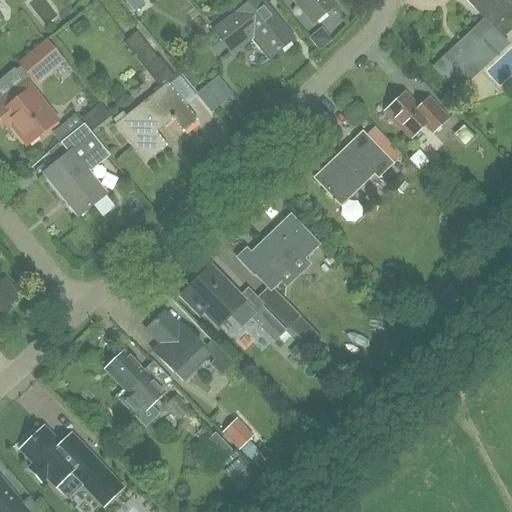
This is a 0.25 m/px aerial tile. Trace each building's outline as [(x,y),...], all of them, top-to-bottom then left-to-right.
[(217,31),(233,51),(252,35),(271,58),(297,37),(268,2),(270,0),(252,0),(239,11),(240,13),(217,31)] [(293,0),(313,24),(335,7),(329,0),(293,0)] [(501,38),(511,27),(486,0),(464,0),(483,20),(431,69),(450,90),(474,68),(479,73),(509,45),(501,38)] [(143,70),(156,60),(125,21),(117,27),(127,40),(122,44),(143,70)] [(63,61),(52,47),(48,42),(19,65),(34,84),(63,61)] [(27,145),(57,122),(27,84),(0,105),(0,121),(0,122),(5,118),(27,145)] [(182,133),(197,122),(167,85),(126,118),(123,113),(112,122),(116,126),(114,128),(145,166),(168,148),(155,132),(171,119),(182,133)] [(403,95),(384,112),(409,140),(424,127),(431,135),(446,121),(427,100),(417,110),(403,95)] [(106,195),(88,172),(108,156),(83,125),(60,145),(68,155),(43,175),(77,218),(106,195)] [(70,133),(63,125),(52,135),(58,143),(70,133)] [(378,178),(391,165),(362,134),(314,180),(340,206),(374,174),(378,178)] [(511,263),(511,247),(505,240),(508,222),(493,219),(490,239),(503,241),(493,250),(508,267),(511,263)] [(252,278),(254,277),(269,294),(317,249),(289,220),(250,257),(245,252),(236,261),(252,278)] [(469,267),(432,303),(452,324),(490,289),(469,267)] [(273,343),(274,342),(280,348),(290,339),(260,308),(253,314),(210,269),(182,296),(200,315),(204,312),(217,327),(229,316),(236,324),(241,319),(246,323),(250,319),(273,343)] [(0,310),(5,307),(4,306),(17,294),(5,280),(0,284),(0,310)] [(203,350),(201,348),(180,327),(177,329),(163,315),(146,332),(159,346),(152,354),(172,375),(181,384),(209,357),(203,350)] [(300,343),(310,352),(323,339),(316,333),(300,317),(288,330),(300,343)] [(203,350),(209,357),(213,361),(209,366),(220,377),(232,365),(211,343),(203,350)] [(310,353),(310,352),(300,343),(289,353),(300,363),(310,353)] [(146,376),(142,373),(123,353),(114,362),(111,359),(104,366),(107,368),(103,372),(125,394),(120,400),(133,413),(145,402),(150,408),(163,396),(145,377),(146,376)] [(179,422),(191,411),(177,396),(165,408),(179,422)] [(351,421),(352,421),(359,421),(364,416),(364,409),(352,396),(344,396),(338,401),(339,409),(351,421)] [(239,449),(252,437),(236,420),(223,433),(239,449)] [(92,496),(111,478),(71,436),(61,446),(44,429),(21,451),(35,465),(29,470),(41,482),(46,477),(55,487),(70,473),(92,496)] [(220,461),(230,451),(215,435),(204,445),(220,461)] [(0,511),(38,511),(35,508),(29,511),(24,511),(0,482),(0,511)]
